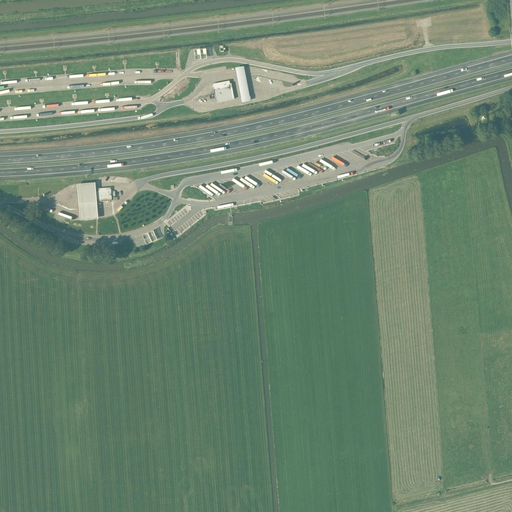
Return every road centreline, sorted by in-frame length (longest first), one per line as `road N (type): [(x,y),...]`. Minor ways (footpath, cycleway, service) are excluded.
road 1 (motorway): [(511,58),(246,129),(0,160)]
road 2 (motorway): [(0,172),(139,161),(248,141),(511,72)]
road 3 (motorway): [(511,41),(348,67)]
